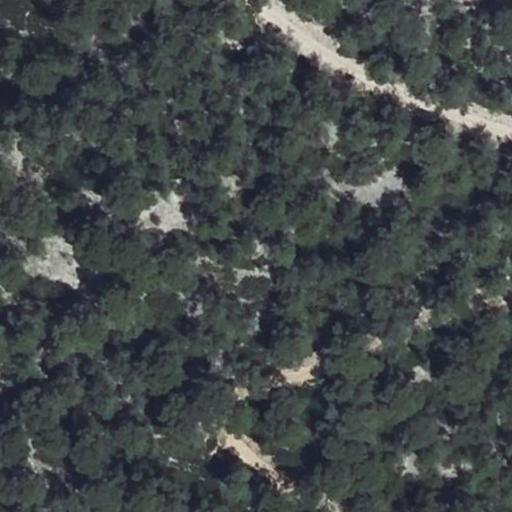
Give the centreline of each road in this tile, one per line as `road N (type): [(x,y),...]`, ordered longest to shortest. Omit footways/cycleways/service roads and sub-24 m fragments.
road 1 (track): [(347,511),(217,437),(261,380),(365,351),(511,292)]
road 2 (track): [(511,130),(327,59),(254,0)]
